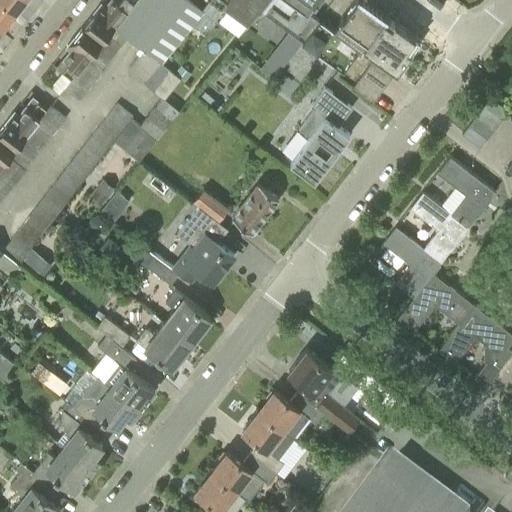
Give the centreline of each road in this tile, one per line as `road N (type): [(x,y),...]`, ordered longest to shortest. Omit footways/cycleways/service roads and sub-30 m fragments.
road 1 (residential): [(109,511),(294,272)]
road 2 (unclassified): [(511,450),(294,272)]
road 3 (residential): [(294,272),(420,109)]
